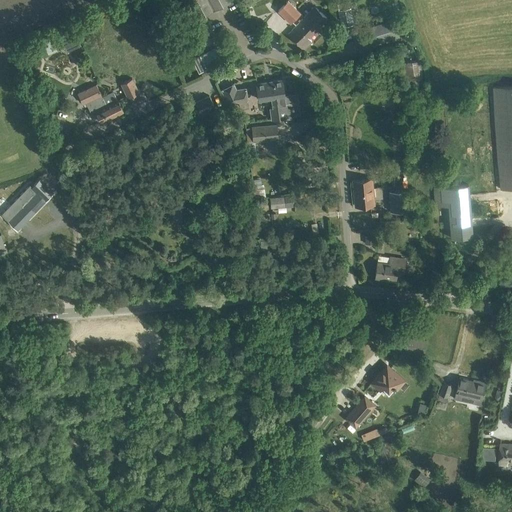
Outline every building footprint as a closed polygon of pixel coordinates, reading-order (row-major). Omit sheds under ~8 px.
[(188,0),(198,18),(230,2),(228,0),(188,0)] [(300,13),(288,1),(278,11),(290,23),(300,13)] [(342,26),(353,24),(349,2),(338,4),(342,26)] [(327,19),(316,7),(288,34),(303,49),(311,41),(308,37),(327,19)] [(399,35),(394,19),(367,27),(371,43),(399,35)] [(42,40),(48,54),(79,40),(72,26),(42,40)] [(214,37),(200,44),(210,64),(224,57),(214,37)] [(192,58),(198,70),(210,64),(200,44),(188,50),(192,58)] [(423,85),(420,61),(403,63),(406,87),(423,85)] [(83,90),(78,93),(82,103),(85,102),(91,113),(95,111),(101,122),(104,121),(112,117),(102,96),(96,84),(96,85),(93,78),(80,84),(83,90)] [(121,83),(128,98),(139,93),(132,78),(121,83)] [(256,84),(258,99),(271,97),(271,96),(275,95),(275,96),(284,95),(282,79),(256,84)] [(222,89),(229,104),(247,101),(245,88),(236,89),(233,83),(222,89)] [(511,86),(495,87),(501,189),(511,188),(511,86)] [(112,117),(123,111),(118,99),(117,100),(114,93),(108,96),(107,93),(102,96),(112,117)] [(291,117),(291,116),(293,115),(291,98),(284,99),(284,95),(275,96),(275,95),(271,96),(271,97),(272,107),(269,108),(271,119),(284,117),(285,118),(286,119),(290,118),(291,117)] [(195,103),(200,113),(214,106),(209,96),(195,103)] [(251,127),(253,142),(278,140),(276,125),(251,127)] [(37,192),(26,203),(35,211),(49,197),(52,193),(41,182),(42,181),(40,178),(32,186),(37,192)] [(374,204),(372,178),(352,180),(355,206),(374,204)] [(255,195),(266,195),(265,184),(255,184),(255,195)] [(446,186),(434,187),(435,206),(448,205),(450,238),(472,236),(468,185),(446,186)] [(408,210),(407,191),(389,192),(390,204),(396,204),(396,211),(408,210)] [(291,196),(270,198),(271,208),(293,206),(291,196)] [(374,243),(374,230),(365,230),(365,243),(374,243)] [(0,233),(0,254),(8,251),(1,233),(0,233)] [(375,277),(395,280),(396,271),(403,272),(405,259),(390,257),(389,264),(377,262),(375,277)] [(426,341),(408,338),(406,348),(424,351),(426,341)] [(386,364),(371,382),(380,390),(383,386),(388,390),(392,385),(396,389),(404,379),(386,364)] [(477,382),(459,378),(454,399),(468,402),(469,396),(481,398),(485,382),(477,380),(477,382)] [(452,385),(443,382),(437,399),(446,402),(448,397),(449,397),(452,385)] [(374,405),(364,396),(345,418),(355,427),(374,405)] [(511,444),(500,444),(499,464),(507,464),(508,461),(511,461),(511,444)]
